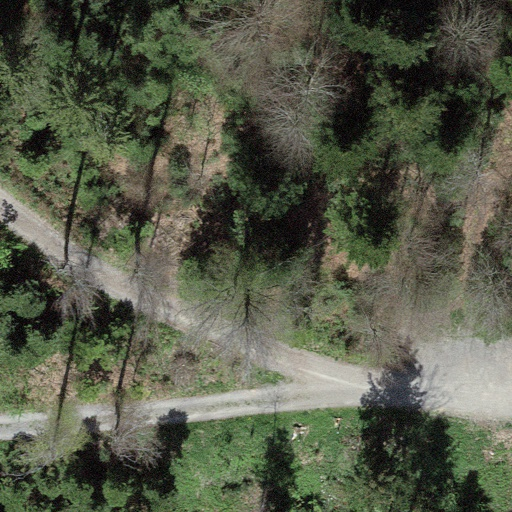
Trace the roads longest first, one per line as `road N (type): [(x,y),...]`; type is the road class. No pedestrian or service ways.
road 1 (unclassified): [(0,430),(396,384),(511,388)]
road 2 (track): [(396,384),(52,225),(0,193)]
